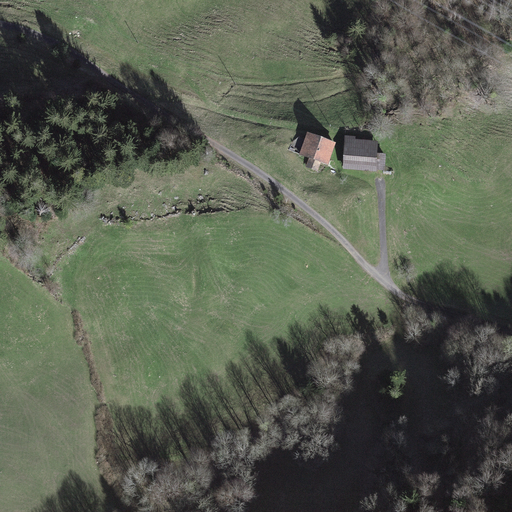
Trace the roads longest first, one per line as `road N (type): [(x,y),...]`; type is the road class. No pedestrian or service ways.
road 1 (track): [(390,286),(259,169),(46,41),(0,27)]
road 2 (track): [(511,333),(390,286)]
